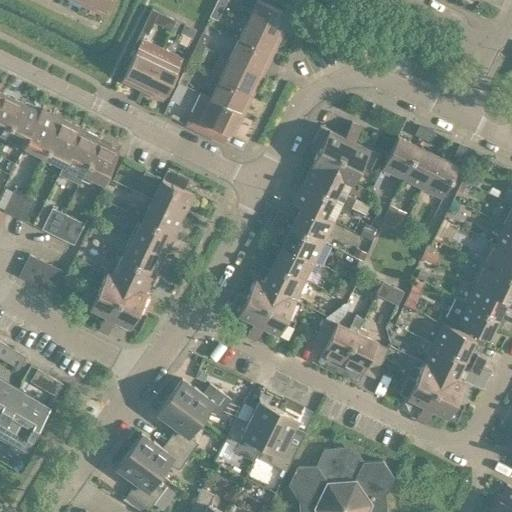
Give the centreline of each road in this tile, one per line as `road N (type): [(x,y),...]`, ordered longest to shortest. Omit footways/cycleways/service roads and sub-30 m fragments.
road 1 (residential): [(465,450),(186,317)]
road 2 (residential): [(256,183),(0,58)]
road 3 (residential): [(256,183),(296,107),(334,81),(359,72),(454,111)]
road 4 (residential): [(144,374),(6,296),(0,280)]
road 5 (residential): [(186,317),(256,183)]
road 6 (residential): [(63,486),(144,374)]
